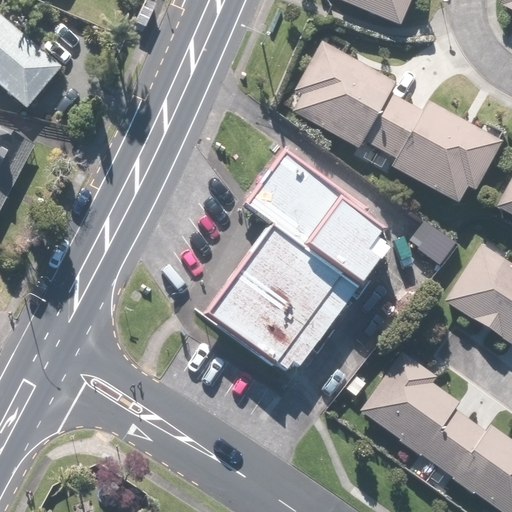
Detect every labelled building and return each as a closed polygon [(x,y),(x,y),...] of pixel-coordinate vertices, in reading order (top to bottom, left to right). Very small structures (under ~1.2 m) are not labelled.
[(336,0),(336,2),(399,30),(411,0),(336,0)] [(511,0),(503,0),(500,7),(511,14),(511,0)] [(0,91),(26,113),(62,71),(0,18),(0,91)] [(428,102),(421,114),(389,96),(395,85),(321,43),(292,94),(301,98),(291,115),(357,152),(361,145),(393,163),(390,169),(457,207),(466,191),(473,195),(502,144),(428,102)] [(0,214),(35,147),(1,129),(0,130),(0,214)] [(300,369),(404,228),(287,143),(243,204),(268,223),(203,311),(288,373),(294,365),(300,369)] [(511,176),(493,211),(511,221),(511,176)] [(511,267),(479,246),(441,303),(511,348),(511,346),(511,267)] [(399,354),(356,414),(493,511),(511,511),(511,443),(490,427),(485,434),(454,412),(459,404),(432,385),(435,380),(399,354)] [(95,511),(89,497),(70,506),(72,511),(95,511)]
